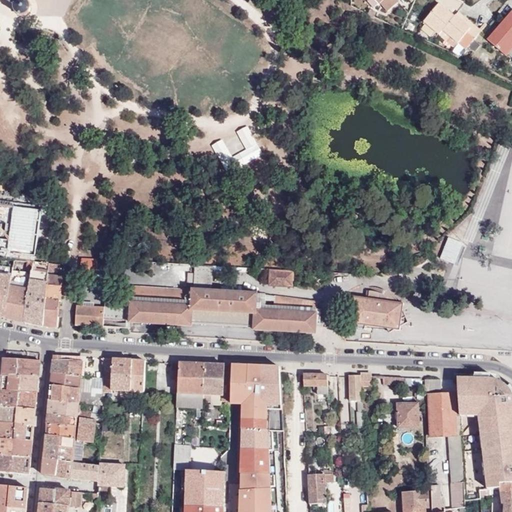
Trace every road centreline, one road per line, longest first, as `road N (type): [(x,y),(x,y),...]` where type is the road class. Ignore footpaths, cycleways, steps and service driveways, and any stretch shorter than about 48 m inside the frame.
road 1 (tertiary): [(511,377),(465,360),(235,349)]
road 2 (tertiary): [(235,349),(66,340)]
road 3 (residential): [(235,349),(231,511)]
road 4 (residential): [(37,481),(48,338)]
